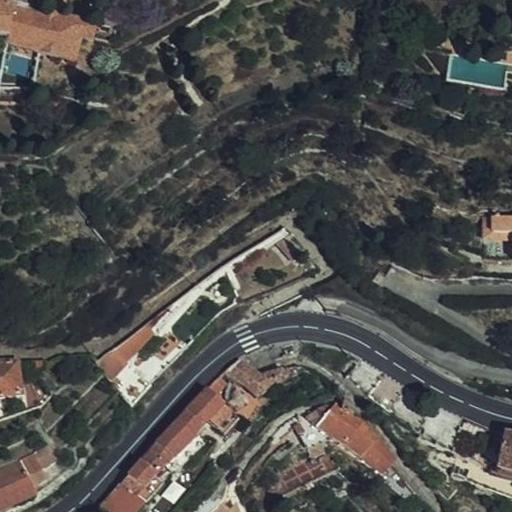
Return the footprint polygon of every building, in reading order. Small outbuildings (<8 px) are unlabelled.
[(6,50),(38,59),(72,70),(78,42),(89,43),(95,28),(63,15),(65,0),(49,0),(45,16),(13,7),(10,21),(4,10),(0,7),(0,42),(4,43),(3,49),(6,50)] [(421,0),(421,1),(419,5),(421,10),(424,13),(428,14),(433,11),(435,7),(435,3),(432,0),(421,0)] [(491,15),(490,27),(496,28),(496,32),(502,33),(503,29),(507,29),(509,17),(491,15)] [(494,224),(494,229),(503,229),(499,207),(511,204),(511,198),(497,197),(496,200),(472,199),(471,223),(494,224)] [(503,229),(506,230),(511,228),(511,204),(499,207),(503,229)] [(494,229),(471,225),(470,242),(511,242),(511,229),(506,230),(503,229),(494,229)] [(157,341),(147,326),(112,353),(122,366),(157,341)] [(98,364),(131,409),(141,401),(122,376),(127,373),(126,371),(122,366),(112,353),(98,364)] [(244,357),(228,369),(256,397),(275,381),(278,384),(291,374),(287,368),(285,369),(286,372),(284,373),(281,370),(275,372),(261,375),(245,358),(244,357)] [(38,375),(48,367),(27,367),(34,380),(40,378),(38,375)] [(367,367),(356,381),(375,397),(389,380),(367,367)] [(17,369),(0,368),(0,406),(22,405),(17,369)] [(122,376),(141,401),(150,393),(132,368),(126,371),(127,373),(122,376)] [(106,499),(102,502),(112,511),(137,511),(151,499),(150,498),(169,479),(162,471),(194,436),(192,435),(207,418),(222,402),(207,387),(206,388),(106,499)] [(282,404),(265,422),(271,428),(282,417),(296,437),(319,426),(364,464),(380,449),(371,435),(353,411),(337,402),(331,397),(324,392),(311,391),(282,404)] [(82,406),(98,426),(112,413),(95,394),(82,406)] [(238,416),(222,402),(207,418),(223,433),(238,416)] [(511,436),(495,434),(484,471),(511,477),(511,436)] [(0,466),(0,505),(33,490),(30,482),(45,475),(40,465),(56,458),(51,446),(1,466),(0,466)] [(229,511),(224,495),(206,511),(229,511)]
